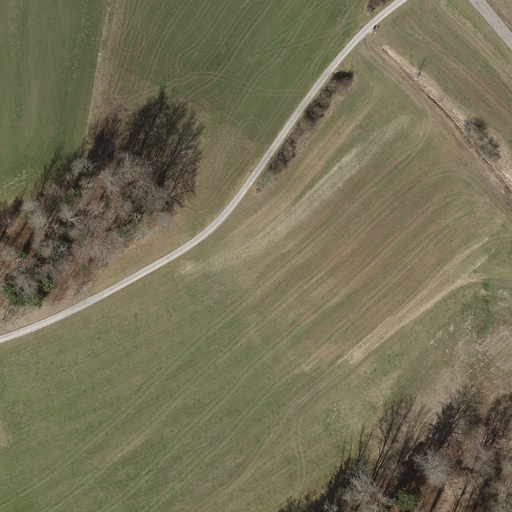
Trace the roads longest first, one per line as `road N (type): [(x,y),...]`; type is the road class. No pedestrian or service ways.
road 1 (track): [(0,339),(70,311),(218,224),(328,71),(405,0)]
road 2 (track): [(359,37),(511,205)]
